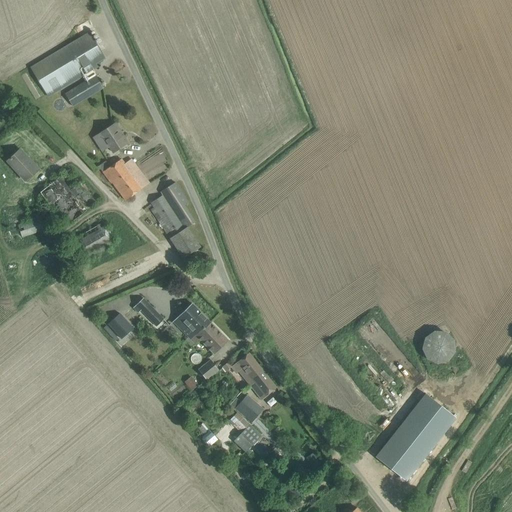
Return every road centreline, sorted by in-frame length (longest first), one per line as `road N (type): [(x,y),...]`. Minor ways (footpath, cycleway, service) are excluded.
road 1 (unclassified): [(225,279),(101,0)]
road 2 (unclassified): [(390,511),(257,343),(225,279)]
road 3 (unclassified): [(225,279),(195,280),(68,151)]
road 4 (track): [(439,511),(468,451),(511,394)]
